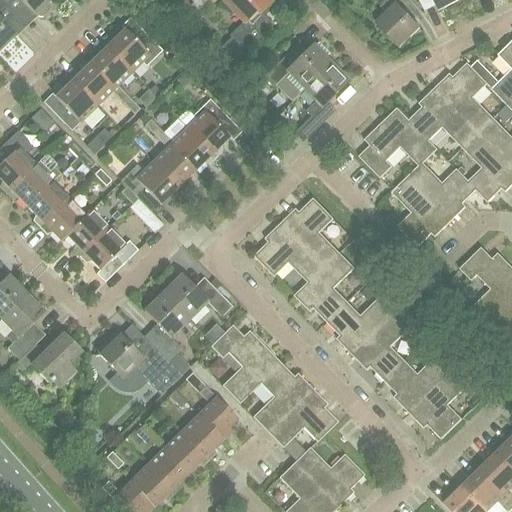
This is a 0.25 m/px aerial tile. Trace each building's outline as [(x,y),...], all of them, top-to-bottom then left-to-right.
[(0,15),(8,8),(6,6),(0,0),(0,50),(15,36),(0,20),(0,15)] [(50,2),(52,0),(0,0),(6,6),(12,0),(19,0),(35,16),(38,14),(40,16),(44,16),(52,8),(52,5),(50,2)] [(193,0),(203,9),(212,0),(193,0)] [(225,0),(222,3),(242,24),(229,37),(245,52),(273,25),(262,14),(272,4),(268,0),(225,0)] [(403,12),(413,2),(410,0),(376,0),(375,2),(388,14),(377,25),(400,49),(420,29),(403,12)] [(460,0),(433,0),(439,11),(460,0)] [(162,52),(151,40),(130,19),(121,28),(125,31),(114,42),(110,38),(104,45),(132,73),(141,64),(146,68),(162,52)] [(471,68),(481,78),(488,85),(487,86),(492,90),(491,91),(506,106),(511,100),(511,42),(498,57),(511,71),(499,83),(478,62),(471,68)] [(331,64),(325,59),(329,55),(319,44),(314,48),(313,46),(292,67),(284,58),(264,79),(274,89),(277,86),(292,102),(304,91),(331,64)] [(118,87),(132,73),(104,45),(97,51),(100,55),(90,65),(115,90),(112,93),(123,104),(129,99),(118,87)] [(331,64),(304,91),(315,103),(305,112),(311,118),(293,135),(302,144),(327,120),(319,112),(349,83),(331,64)] [(98,107),(112,93),(115,90),(90,65),(80,75),(76,71),(69,78),(98,107)] [(481,78),(471,68),(467,65),(453,79),(450,75),(434,90),(478,134),(493,119),(473,99),(487,86),(488,85),(481,78)] [(190,81),(183,74),(177,81),(184,88),(190,81)] [(80,124),(98,107),(69,78),(63,85),(66,88),(56,99),(52,95),(43,104),(64,125),(73,117),(80,124)] [(462,149),(478,134),(434,90),(419,105),(422,109),(409,122),(429,143),(429,142),(443,129),(462,149)] [(129,99),(123,104),(134,116),(140,110),(129,99)] [(242,133),(221,112),(210,101),(194,117),(197,120),(187,130),(215,159),(222,152),(219,149),(229,138),(233,142),(242,133)] [(31,119),(46,134),(55,125),(41,110),(31,119)] [(409,122),(397,110),(365,141),(370,147),(359,158),(380,180),(392,168),(387,162),(400,149),(419,167),(419,168),(423,164),(423,165),(438,151),(429,142),(429,143),(409,122)] [(478,134),(511,169),(511,138),(493,119),(478,134)] [(156,138),(162,133),(151,121),(145,127),(156,138)] [(130,140),(140,130),(135,126),(126,135),(130,140)] [(209,166),(215,159),(187,130),(173,144),(170,147),(195,172),(205,162),(209,166)] [(170,147),(173,144),(162,133),(156,138),(167,150),(153,164),(181,192),(188,186),(184,182),(195,172),(170,147)] [(505,194),(511,187),(511,169),(478,134),(462,149),(482,170),(469,183),(468,183),(477,192),(476,192),(488,204),(502,190),(505,194)] [(35,167),(25,156),(31,151),(31,147),(23,140),(19,140),(14,136),(0,149),(0,180),(3,184),(0,187),(0,188),(6,195),(35,167)] [(77,159),(83,153),(72,142),(66,147),(77,159)] [(100,148),(94,142),(88,148),(94,154),(100,148)] [(83,153),(77,159),(80,162),(89,170),(94,165),(83,153)] [(77,159),(69,167),(72,170),(80,162),(77,159)] [(27,208),(52,184),(60,175),(54,168),(49,172),(39,162),(35,167),(6,195),(13,202),(17,198),(27,208)] [(174,199),(181,192),(153,164),(144,173),(138,166),(121,183),(126,189),(127,188),(134,196),(138,201),(155,218),(164,209),(160,206),(171,195),(174,199)] [(443,185),(423,165),(423,164),(419,168),(419,167),(407,179),(451,224),(466,209),(463,205),(476,192),(477,192),(468,183),(469,183),(457,171),(443,185)] [(460,168),(457,171),(463,177),(466,174),(460,168)] [(111,182),(100,170),(94,176),(106,188),(111,182)] [(435,239),(451,224),(407,179),(392,194),(412,215),(398,228),(418,249),(432,235),(435,239)] [(40,229),(69,201),(52,184),(27,208),(37,219),(33,222),(40,229)] [(132,206),(138,201),(134,196),(127,188),(126,189),(121,194),(132,206)] [(324,270),(339,254),(320,234),(334,221),(314,200),(300,214),(296,210),(281,225),(324,270)] [(85,218),(69,201),(40,229),(46,236),(50,232),(61,243),(66,237),(85,218)] [(79,258),(108,230),(91,212),(85,218),(66,237),(76,247),(72,251),(79,258)] [(308,285),(324,270),(281,225),(265,240),(269,244),(254,258),(275,278),(289,265),(308,284),(308,285)] [(108,230),(79,258),(86,265),(89,261),(100,271),(96,275),(105,284),(138,252),(129,242),(124,246),(108,230)] [(511,304),(511,268),(498,255),(493,260),(482,249),(460,271),(472,282),(477,277),(491,291),(472,310),(489,327),(511,304)] [(327,324),(347,304),(334,290),(355,270),(339,254),(324,270),(308,285),(308,284),(294,298),(310,313),(313,310),(327,324)] [(0,321),(27,296),(9,277),(0,285),(0,321)] [(162,295),(189,322),(207,304),(221,319),(232,308),(209,285),(199,295),(181,277),(162,295)] [(370,287),(364,292),(371,300),(377,294),(370,287)] [(171,339),(189,322),(162,295),(144,312),(162,331),(149,344),(169,364),(182,350),(171,339)] [(19,362),(35,346),(39,342),(28,331),(44,314),(27,296),(0,321),(18,339),(7,350),(19,362)] [(352,356),(397,313),(381,297),(361,317),(347,304),(327,324),(340,338),(337,341),(352,356)] [(511,304),(489,327),(504,343),(511,334),(511,304)] [(384,382),(405,362),(391,348),(412,328),(397,313),(352,356),(367,372),(370,368),(384,382)] [(260,385),(280,365),(249,333),(243,338),(232,327),(210,348),(222,360),(228,355),(241,369),(222,388),(239,406),(260,385)] [(169,364),(149,344),(148,343),(136,354),(117,334),(112,335),(98,349),(97,354),(118,376),(111,383),(115,387),(118,389),(121,391),(125,393),(130,393),(134,392),(137,390),(146,382),(149,386),(170,365),(169,364)] [(35,346),(19,362),(14,366),(23,376),(32,367),(50,385),(53,383),(60,390),(75,375),(68,368),(81,355),(63,336),(43,355),(35,346)] [(409,415),(454,371),(438,356),(418,376),(405,362),(384,382),(397,396),(394,399),(409,415)] [(268,434),(312,391),(297,375),(294,379),(280,365),(260,385),(273,399),(252,419),(268,434)] [(454,371),(409,415),(424,430),(428,427),(441,441),(462,421),(448,407),(469,387),(454,371)] [(205,388),(193,375),(186,382),(198,394),(205,388)] [(475,393),(469,387),(466,389),(472,396),(475,393)] [(199,416),(223,441),(232,432),(228,429),(237,420),(205,388),(198,394),(210,406),(199,416)] [(312,391),(268,434),(283,450),(303,430),(317,444),(338,424),(324,409),(327,406),(312,391)] [(188,405),(177,394),(175,392),(169,398),(181,411),(188,405)] [(246,399),(241,405),(246,410),(252,405),(246,399)] [(213,451),(223,441),(199,416),(182,433),(209,461),(216,455),(213,451)] [(162,453),(164,450),(167,447),(145,424),(139,430),(162,453)] [(202,468),(209,461),(182,433),(167,447),(164,450),(188,474),(199,464),(202,468)] [(493,452),(511,470),(511,440),(504,449),(500,445),(493,452)] [(294,464),(338,509),(354,494),(350,490),(364,477),(344,456),(330,470),(310,449),(294,464)] [(178,484),(188,474),(164,450),(162,453),(147,467),(175,495),(182,488),(178,484)] [(511,493),(510,491),(511,488),(511,470),(493,452),(486,458),(490,462),(480,472),(511,505),(511,493)] [(108,454),(102,460),(114,471),(119,465),(108,454)] [(334,511),(338,509),(294,464),(279,479),(299,500),(288,511),(286,511),(334,511)] [(168,502),(175,495),(147,467),(130,483),(154,508),(164,498),(168,502)] [(506,511),(511,511),(511,505),(480,472),(469,482),(466,478),(459,485),(485,511),(488,511),(498,503),(506,511)] [(150,511),(154,508),(130,483),(119,494),(108,483),(101,489),(123,511),(150,511)] [(485,511),(459,485),(452,492),(455,496),(445,506),(450,511),(485,511)]
